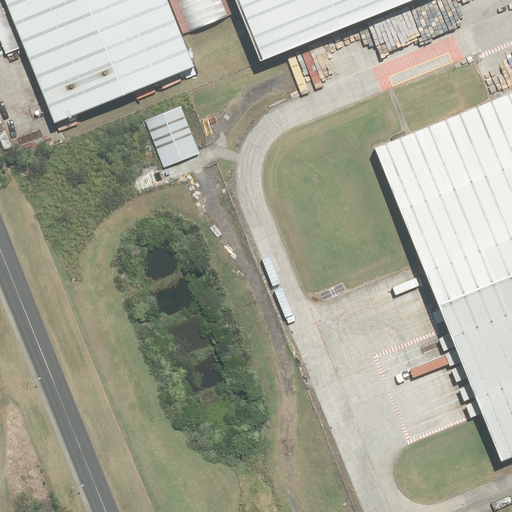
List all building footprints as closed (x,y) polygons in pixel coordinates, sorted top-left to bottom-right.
[(0,0),(0,11),(44,121),(188,65),(162,0),(0,0)] [(218,0),(176,0),(187,29),(224,14),(218,0)] [(228,0),(252,58),(396,0),(228,0)] [(469,410),(492,464),(511,456),(511,88),(363,149),(415,277),(421,292),(429,311),(436,328),(442,343),(449,359),(455,376),(463,394),(469,410)] [(176,103),(142,118),(161,165),(196,151),(176,103)]
